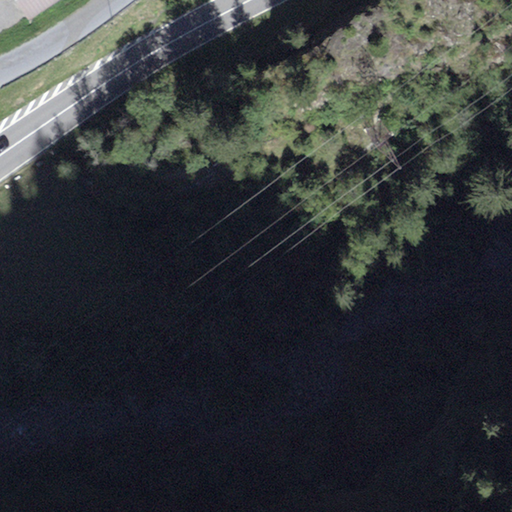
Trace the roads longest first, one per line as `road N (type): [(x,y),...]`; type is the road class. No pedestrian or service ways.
road 1 (secondary): [(0,157),(133,65),(256,0)]
road 2 (tertiary): [(0,72),(116,0)]
